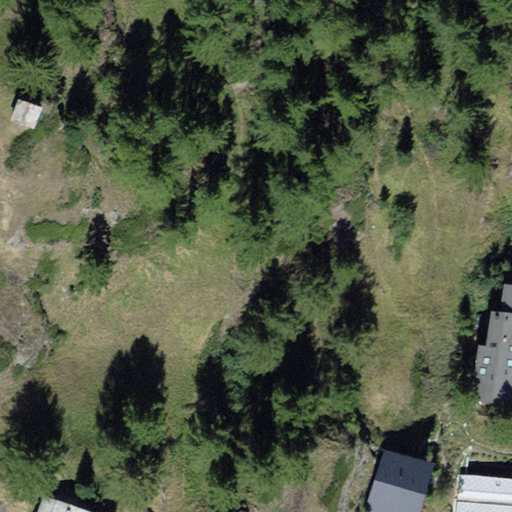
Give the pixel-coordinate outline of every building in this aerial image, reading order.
[(18,102),(8,122),(34,134),(44,112),(18,102)] [(487,394),(511,398),(511,282),(506,282),(487,394)] [(365,505),(393,511),(420,511),(434,462),(380,448),(365,505)] [(511,511),(511,478),(459,477),(457,511),(511,511)] [(103,511),(46,493),(39,511),(103,511)]
